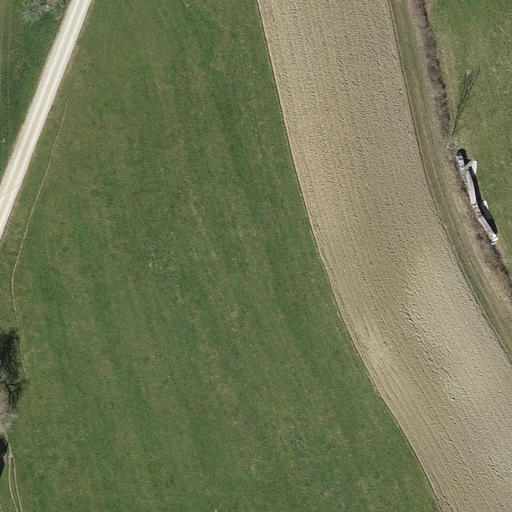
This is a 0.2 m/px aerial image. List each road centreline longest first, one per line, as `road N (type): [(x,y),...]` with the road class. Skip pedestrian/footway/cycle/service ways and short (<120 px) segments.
road 1 (track): [(406,0),(440,168),(511,337)]
road 2 (track): [(84,0),(0,228)]
